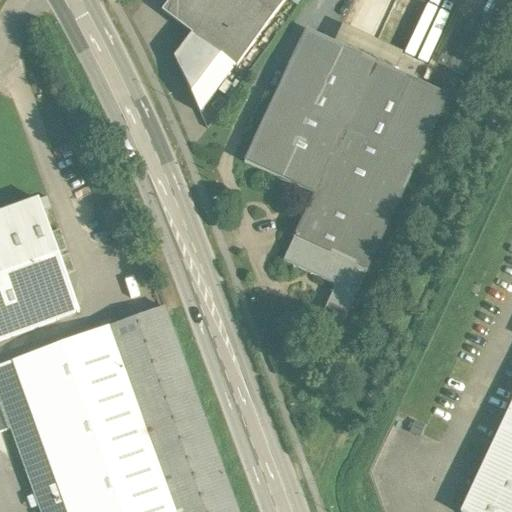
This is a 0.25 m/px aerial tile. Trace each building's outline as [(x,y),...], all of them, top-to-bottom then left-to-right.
[(172,0),(164,11),(193,33),(206,43),(206,44),(236,66),(286,0),(172,0)] [(447,98),(304,31),(243,164),(312,196),(292,239),(365,273),(447,98)] [(206,43),(193,33),(173,58),(199,114),(236,66),(206,44),(206,43)] [(38,201),(0,214),(0,342),(79,314),(38,201)] [(365,273),(292,239),(282,261),(335,286),(319,321),(339,330),(365,273)] [(236,511),(163,309),(107,329),(173,511),(236,511)] [(173,511),(107,329),(0,367),(0,432),(10,429),(39,511),(173,511)] [(511,511),(511,404),(461,511),(511,511)]
